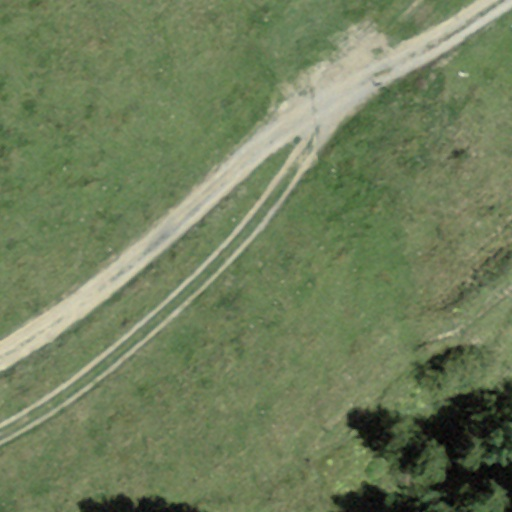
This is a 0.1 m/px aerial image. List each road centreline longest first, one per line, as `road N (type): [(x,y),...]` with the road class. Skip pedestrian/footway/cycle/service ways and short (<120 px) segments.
road 1 (track): [(0,442),(84,395),(204,288),(346,97)]
road 2 (track): [(346,97),(221,185),(106,293),(0,365)]
road 3 (track): [(495,0),(346,97)]
road 4 (track): [(425,0),(346,97)]
